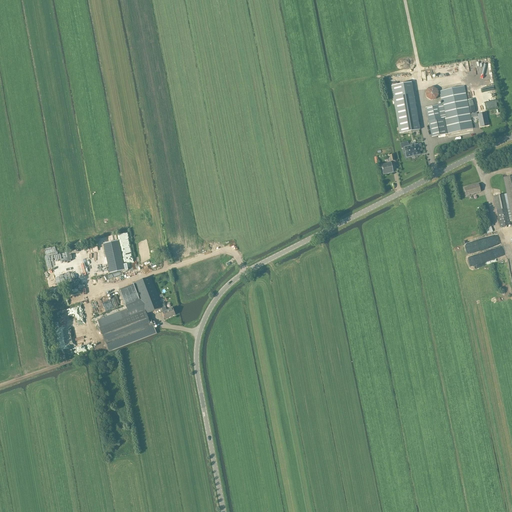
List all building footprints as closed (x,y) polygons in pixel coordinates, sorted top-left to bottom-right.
[(439,91),(443,111),(448,134),(473,129),(464,86),(439,91)] [(421,131),(415,100),(394,104),(400,135),(421,131)] [(444,118),(441,104),(425,108),(431,137),(447,134),(444,118)] [(486,113),(478,115),(480,127),(488,125),(486,113)] [(403,149),(404,153),(405,153),(406,158),(419,155),(419,151),(422,151),(420,144),(417,145),(413,146),(412,144),(408,145),(408,147),(404,148),(403,149)] [(391,163),(387,163),(381,165),(381,167),(380,167),(381,170),(382,170),(383,174),(393,172),(391,163)] [(511,220),(511,175),(503,177),(506,194),(493,196),(500,227),(510,225),(510,221),(511,220)] [(480,192),(478,184),(464,188),(466,196),(480,192)] [(108,247),(117,280),(134,274),(125,242),(108,247)] [(98,263),(80,267),(86,290),(104,286),(98,263)] [(162,312),(167,310),(164,304),(162,305),(151,277),(134,283),(140,299),(139,299),(133,284),(119,290),(125,305),(93,317),(98,329),(100,329),(105,344),(109,353),(157,334),(151,320),(148,321),(145,314),(161,308),(162,312)] [(172,308),(167,310),(162,312),(165,319),(175,315),(172,308)]
